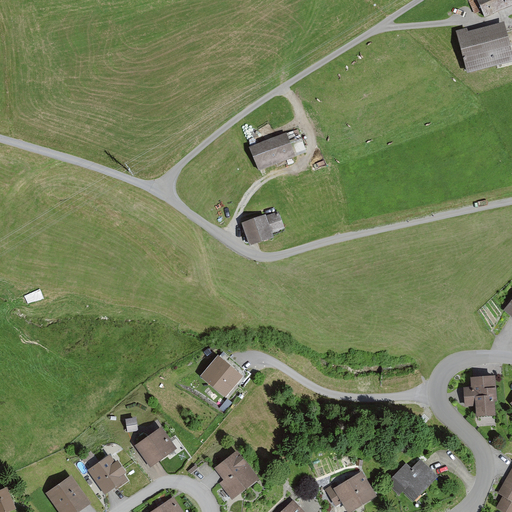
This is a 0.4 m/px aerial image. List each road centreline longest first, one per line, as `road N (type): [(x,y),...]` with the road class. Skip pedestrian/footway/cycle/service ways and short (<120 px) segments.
road 1 (unclassified): [(511,200),(260,257),(159,191),(0,139)]
road 2 (residential): [(468,510),(486,462),(443,410),(439,382),(464,357),(511,358)]
